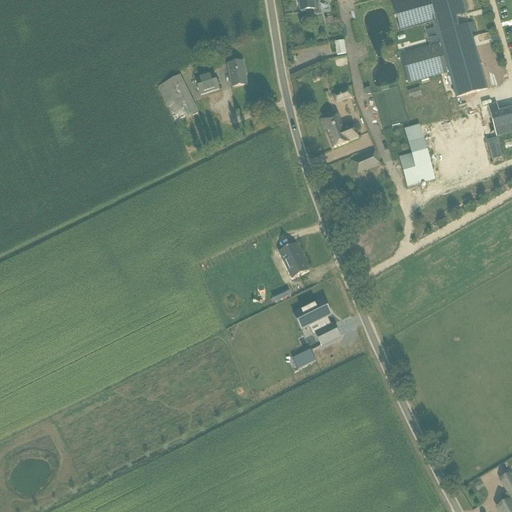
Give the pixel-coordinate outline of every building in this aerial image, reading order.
[(298,0),(301,13),(307,12),(307,17),(321,15),(319,3),(314,4),(313,0),(298,0)] [(403,0),(393,3),(401,31),(435,21),(441,44),(400,55),(408,83),(449,72),(456,98),(487,89),(471,34),(461,37),(458,27),(456,17),(466,14),(461,0),(403,0)] [(334,43),(337,56),(347,54),(344,41),(334,43)] [(243,63),(233,65),(229,65),(233,88),(246,85),(243,63)] [(214,73),(196,78),(201,96),(219,90),(214,73)] [(180,78),(158,88),(176,124),(188,119),(198,114),(192,102),(180,78)] [(343,101),(351,98),(347,88),(339,92),(343,101)] [(488,107),(496,138),(511,133),(511,110),(491,116),(488,107)] [(337,114),(320,121),(324,132),(326,131),(333,149),(348,143),(348,142),(358,138),(353,124),(343,128),(337,114)] [(411,156),(399,159),(407,188),(428,183),(435,181),(419,126),(404,131),(411,156)] [(362,158),(352,162),(357,174),(367,170),(362,158)] [(295,245),(279,253),(292,280),(299,277),(308,272),(302,259),(295,245)] [(288,290),(272,297),(275,303),(290,296),(288,290)] [(313,305),(294,315),(300,327),(302,331),(308,328),(317,323),(321,331),(315,334),(316,335),(321,346),(322,347),(340,338),(337,332),(333,325),(332,326),(328,318),(331,316),(328,310),(323,300),(313,305)] [(293,360),(298,371),(316,362),(312,353),(311,351),(293,360)] [(506,502),(497,508),(499,511),(511,511),(511,474),(510,476),(510,474),(500,480),(508,494),(503,497),(506,502)]
